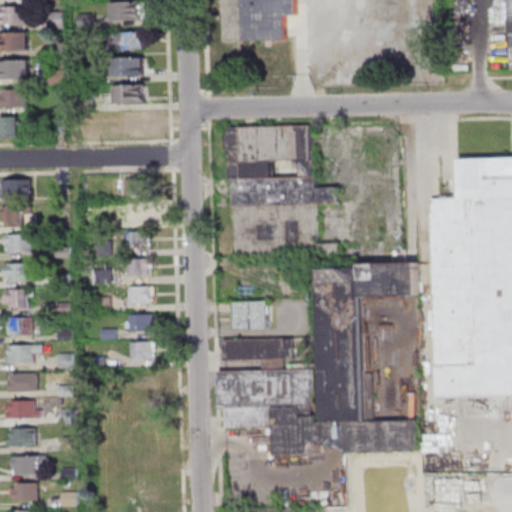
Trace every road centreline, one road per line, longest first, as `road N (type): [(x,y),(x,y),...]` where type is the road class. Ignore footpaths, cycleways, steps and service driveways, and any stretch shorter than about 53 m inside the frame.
road 1 (residential): [(198,511),(184,0)]
road 2 (residential): [(187,108),(511,103)]
road 3 (residential): [(188,156),(0,161)]
